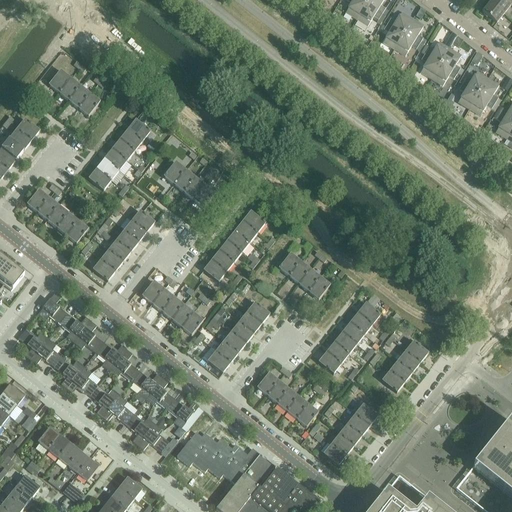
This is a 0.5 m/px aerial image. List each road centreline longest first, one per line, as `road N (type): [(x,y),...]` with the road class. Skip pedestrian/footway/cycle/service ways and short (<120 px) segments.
road 1 (secondary): [(203,0),(511,240)]
road 2 (secondary): [(511,223),(240,0)]
road 3 (residential): [(194,511),(0,355)]
road 4 (residential): [(347,504),(461,359)]
road 5 (residential): [(347,504),(223,404)]
road 6 (residential): [(223,404),(107,313)]
